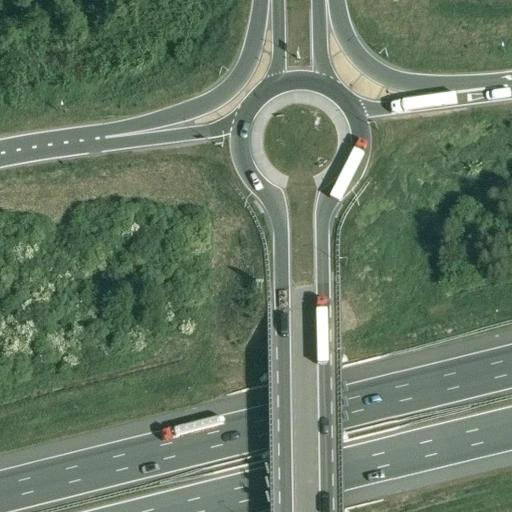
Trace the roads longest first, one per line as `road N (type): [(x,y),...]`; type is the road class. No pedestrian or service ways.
road 1 (motorway): [(511,367),(0,494)]
road 2 (trunk): [(325,511),(322,235),(324,204),(359,148),(351,107)]
road 3 (trunk): [(239,125),(242,161),(278,213),(285,511)]
road 4 (motorway): [(175,511),(511,429)]
road 5 (motorway): [(265,0),(233,84),(103,146)]
road 6 (motorway): [(500,95),(373,72),(340,29),(331,0)]
road 7 (motorway): [(500,95),(351,107)]
road 8 (motorway): [(239,125),(103,146)]
